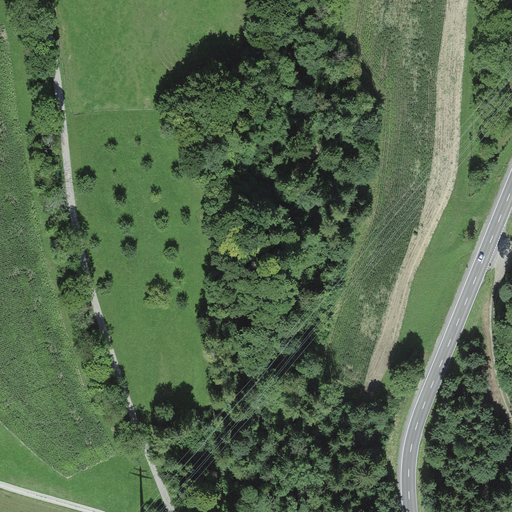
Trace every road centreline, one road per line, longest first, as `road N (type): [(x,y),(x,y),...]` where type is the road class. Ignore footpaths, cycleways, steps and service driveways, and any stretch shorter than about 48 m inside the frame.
road 1 (unclassified): [(172,511),(83,258),(40,0)]
road 2 (secondary): [(410,511),(415,433),(511,190)]
road 3 (track): [(511,412),(492,315),(503,256),(511,251)]
